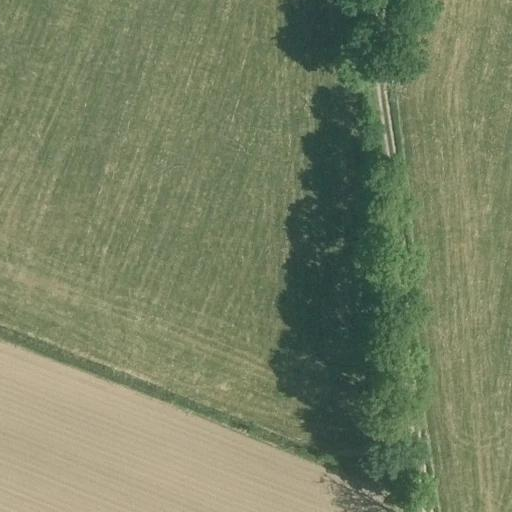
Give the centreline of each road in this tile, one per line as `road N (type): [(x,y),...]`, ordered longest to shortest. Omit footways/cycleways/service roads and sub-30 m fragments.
road 1 (track): [(431,511),(387,0)]
road 2 (track): [(431,509),(0,339)]
